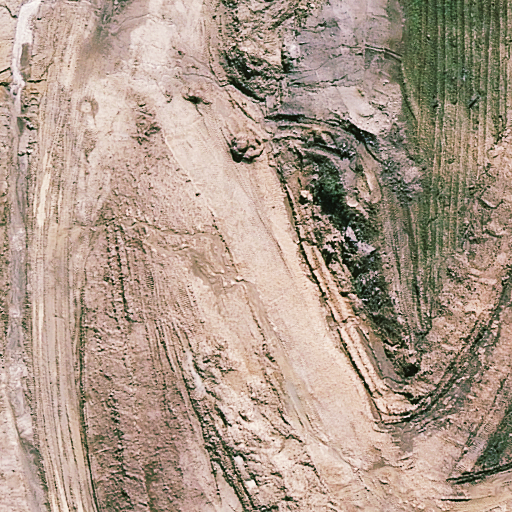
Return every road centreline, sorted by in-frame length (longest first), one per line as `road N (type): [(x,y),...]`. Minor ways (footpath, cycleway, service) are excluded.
road 1 (secondary): [(474,511),(223,0)]
road 2 (secondary): [(344,0),(511,337)]
